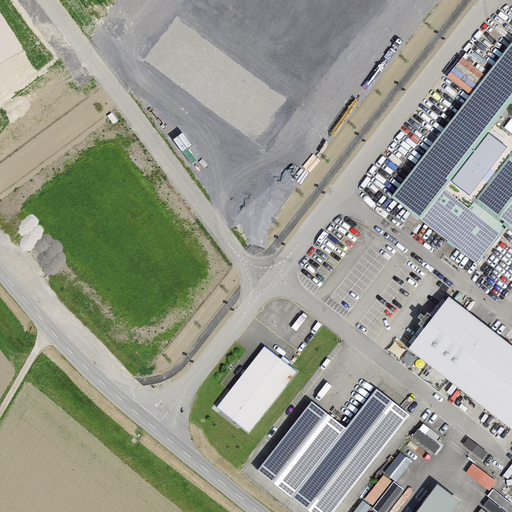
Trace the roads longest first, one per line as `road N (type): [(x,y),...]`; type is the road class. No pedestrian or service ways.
road 1 (residential): [(264,287),(490,0)]
road 2 (residential): [(47,0),(264,287)]
road 3 (tertiary): [(0,262),(50,325),(156,425)]
road 4 (residential): [(156,425),(264,287)]
road 5 (tertiary): [(156,425),(260,511)]
